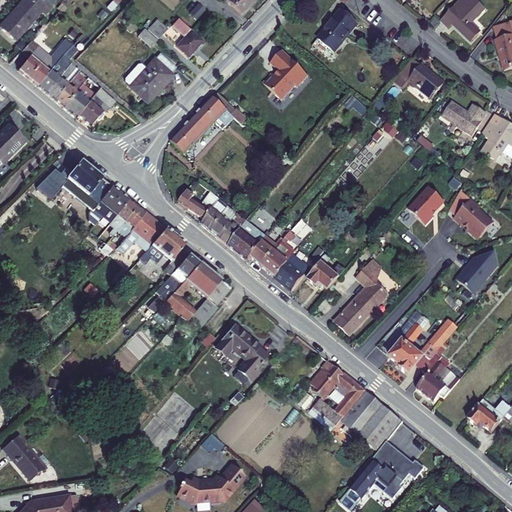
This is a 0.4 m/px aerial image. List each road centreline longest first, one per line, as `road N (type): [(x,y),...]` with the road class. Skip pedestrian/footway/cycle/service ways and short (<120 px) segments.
road 1 (tertiary): [(511,494),(136,186)]
road 2 (residential): [(511,101),(377,0)]
road 3 (tertiary): [(178,112),(284,0)]
road 4 (tertiary): [(102,159),(0,73)]
